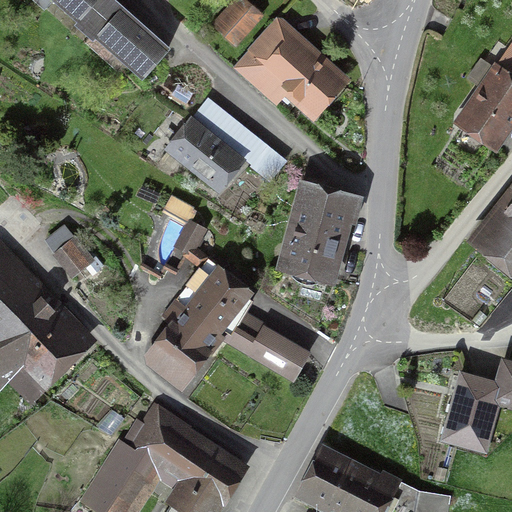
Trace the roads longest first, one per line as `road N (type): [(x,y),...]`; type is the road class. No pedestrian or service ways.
road 1 (tertiary): [(397,56),(375,285)]
road 2 (tertiary): [(356,338),(262,511)]
road 3 (unclassified): [(375,285),(404,281),(427,266),(511,165)]
road 4 (residential): [(356,338),(511,336)]
